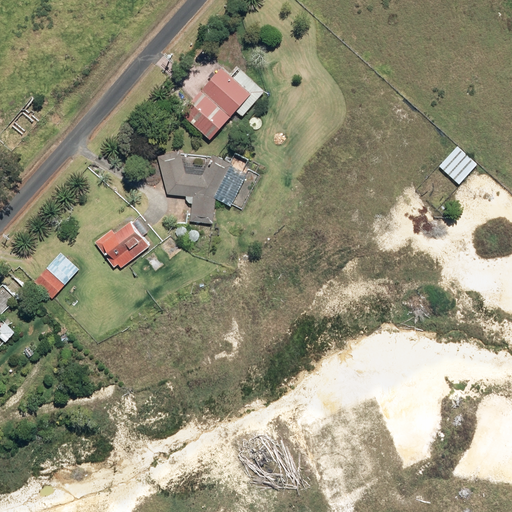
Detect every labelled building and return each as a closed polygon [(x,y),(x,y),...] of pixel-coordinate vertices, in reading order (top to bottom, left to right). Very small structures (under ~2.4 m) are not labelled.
[(231,75),(219,67),(177,113),(209,139),(236,110),(244,115),(264,91),(238,69),(231,75)] [(458,144),(439,164),(459,184),(479,163),(458,144)] [(183,151),(157,151),(167,193),(188,194),(187,200),(192,201),(191,220),(214,220),(215,193),(228,172),(229,156),(208,156),(207,166),(204,166),(204,171),(184,171),(183,151)] [(112,222),(92,241),(119,270),(149,242),(127,219),(119,227),(112,222)] [(179,242),(173,234),(159,246),(165,253),(179,242)] [(150,265),(161,256),(155,249),(144,259),(150,265)] [(82,269),(62,251),(35,281),(55,299),(82,269)] [(24,286),(13,275),(4,284),(15,295),(24,286)] [(82,303),(68,289),(57,299),(72,314),(82,303)]
